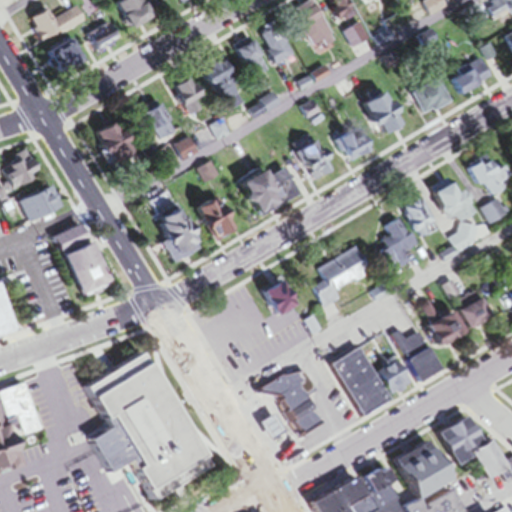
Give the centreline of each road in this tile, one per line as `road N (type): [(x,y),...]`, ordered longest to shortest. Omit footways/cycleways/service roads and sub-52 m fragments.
road 1 (residential): [(156,306),(511,101)]
road 2 (primary): [(156,306),(0,49)]
road 3 (residential): [(273,501),(511,363)]
road 4 (primary): [(279,511),(156,306)]
road 5 (residential): [(43,120),(248,0)]
road 6 (residential): [(0,360),(156,306)]
